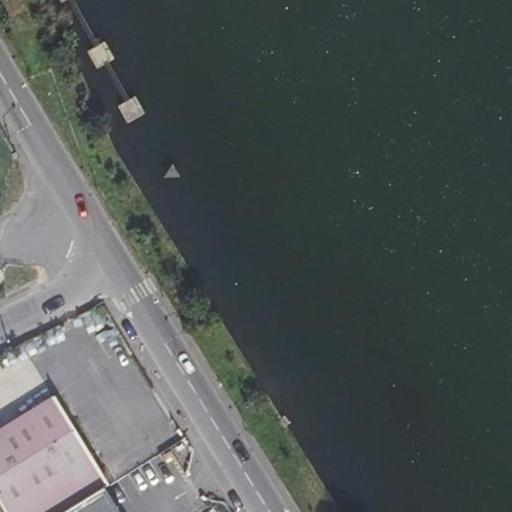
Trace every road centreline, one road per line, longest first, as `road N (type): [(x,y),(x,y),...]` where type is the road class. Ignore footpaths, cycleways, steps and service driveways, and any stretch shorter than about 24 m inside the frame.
road 1 (secondary): [(268,511),(116,264)]
road 2 (secondary): [(116,264),(0,71)]
road 3 (residential): [(116,264),(0,327)]
